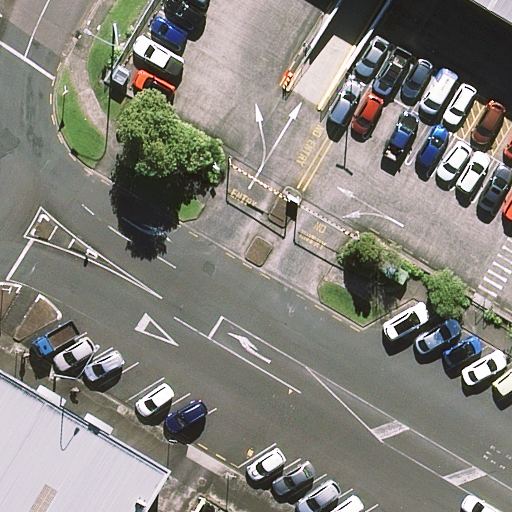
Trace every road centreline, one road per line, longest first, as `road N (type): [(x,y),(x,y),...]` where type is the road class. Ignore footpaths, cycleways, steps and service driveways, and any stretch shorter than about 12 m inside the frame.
road 1 (unclassified): [(9,209),(511,505)]
road 2 (unclassified): [(0,95),(21,134),(23,172),(9,209)]
